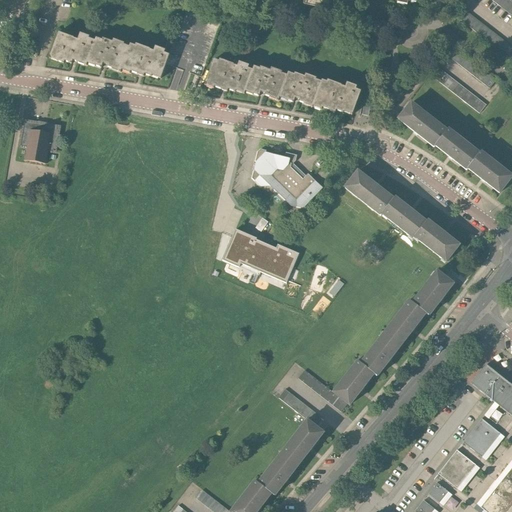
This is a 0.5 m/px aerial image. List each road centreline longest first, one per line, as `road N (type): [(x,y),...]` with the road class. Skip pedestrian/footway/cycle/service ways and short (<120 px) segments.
road 1 (residential): [(0,77),(362,143),(511,239)]
road 2 (unclassified): [(304,511),(479,309)]
road 3 (unknown): [(362,143),(432,60),(476,94)]
